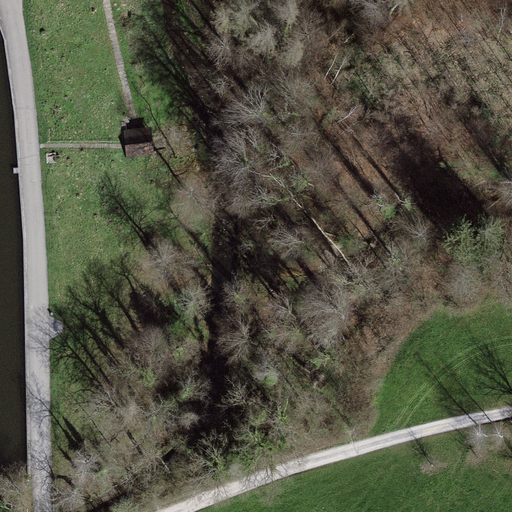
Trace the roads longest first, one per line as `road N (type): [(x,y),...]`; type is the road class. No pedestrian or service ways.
road 1 (unclassified): [(50,511),(16,0)]
road 2 (track): [(511,415),(150,511)]
